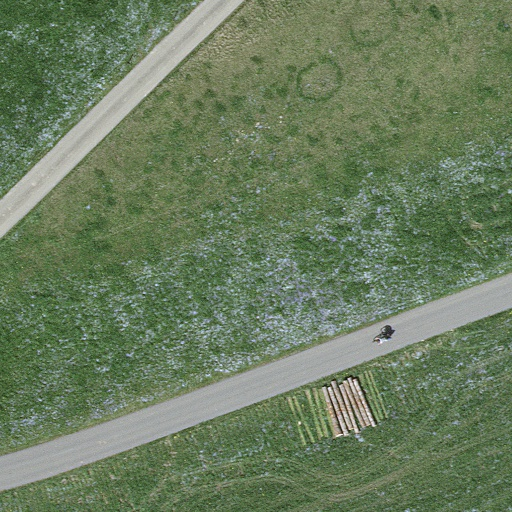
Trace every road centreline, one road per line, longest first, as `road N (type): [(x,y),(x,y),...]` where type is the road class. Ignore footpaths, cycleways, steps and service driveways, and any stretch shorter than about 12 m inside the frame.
road 1 (unclassified): [(0,471),(511,287)]
road 2 (unclassified): [(0,216),(223,0)]
